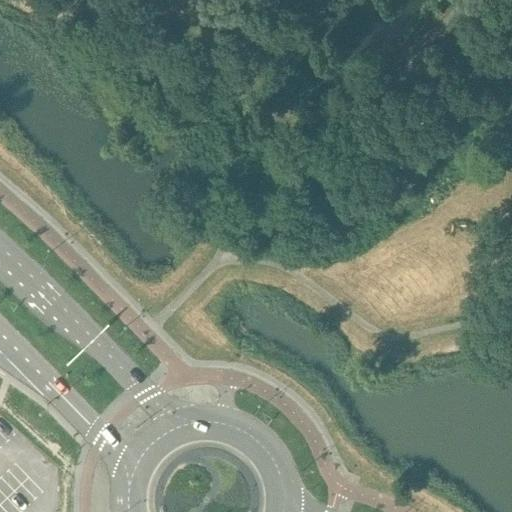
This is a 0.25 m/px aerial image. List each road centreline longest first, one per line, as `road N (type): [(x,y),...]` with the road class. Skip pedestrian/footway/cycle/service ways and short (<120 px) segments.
road 1 (tertiary): [(180,427),(0,266)]
road 2 (tertiary): [(0,334),(134,472)]
road 3 (tertiary): [(284,503),(277,467),(255,439),(212,422),(180,427)]
